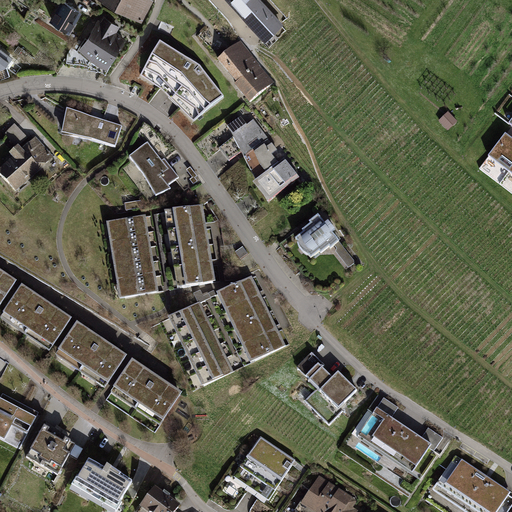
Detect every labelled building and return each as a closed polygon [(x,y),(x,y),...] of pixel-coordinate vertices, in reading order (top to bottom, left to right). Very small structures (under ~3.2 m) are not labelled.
[(60,0),(58,0),(47,18),(66,30),(79,11),(60,0)] [(99,0),(140,21),(151,0),(99,0)] [(262,0),(220,0),(261,43),(283,23),(262,0)] [(95,20),(86,36),(114,54),(125,37),(115,31),(119,26),(102,16),(98,22),(95,20)] [(104,68),(114,54),(86,36),(76,50),(104,68)] [(200,65),(157,39),(137,76),(192,123),(227,98),(200,65)] [(216,62),(250,103),(270,86),(237,45),(216,62)] [(0,48),(0,68),(6,66),(16,72),(21,64),(0,48)] [(122,127),(67,110),(60,136),(116,148),(122,127)] [(447,112),(437,121),(446,131),(456,122),(447,112)] [(244,162),(268,141),(253,121),(246,127),(239,118),(226,128),(231,139),(219,149),(228,161),(238,152),(244,162)] [(14,125),(1,141),(9,149),(26,138),(14,125)] [(11,158),(0,168),(0,176),(16,194),(53,158),(37,138),(20,151),(17,148),(9,155),(11,158)] [(506,178),(511,170),(511,146),(503,139),(485,163),(506,178)] [(268,141),(244,162),(254,181),(251,184),(267,204),(297,177),(268,141)] [(146,148),(127,162),(142,180),(153,201),(176,182),(162,162),(158,165),(146,148)] [(200,207),(161,213),(167,254),(206,248),(203,227),(200,207)] [(147,216),(104,223),(107,239),(150,232),(147,216)] [(311,226),(293,240),(300,252),(310,260),(327,247),(329,250),(333,247),(336,250),(334,252),(347,268),(354,263),(331,234),(334,232),(327,224),(324,226),(317,217),(309,223),(311,226)] [(152,248),(150,232),(107,239),(109,255),(152,248)] [(154,263),(152,248),(109,255),(111,269),(154,263)] [(209,264),(206,248),(167,254),(173,291),(212,285),(209,264)] [(157,278),(154,263),(111,269),(114,284),(157,278)] [(0,305),(15,283),(0,273),(0,305)] [(159,293),(157,278),(114,284),(116,300),(159,293)] [(250,280),(212,299),(230,336),(269,317),(259,297),(250,280)] [(21,288),(3,315),(52,348),(71,321),(41,301),(21,288)] [(204,301),(166,320),(174,336),(213,318),(204,301)] [(276,330),(269,317),(230,336),(247,369),(285,349),(276,330)] [(220,332),(213,318),(174,336),(181,351),(220,332)] [(75,325),(56,353),(106,386),(124,358),(96,339),(75,325)] [(226,346),(220,332),(181,351),(189,365),(226,346)] [(233,360),(226,346),(189,365),(196,379),(233,360)] [(333,375),(309,353),(293,368),(314,389),(303,401),(326,425),(356,393),(336,372),(333,375)] [(239,373),(233,360),(196,379),(202,391),(239,373)] [(130,363),(111,391),(161,424),(179,396),(151,377),(130,363)] [(37,414),(1,396),(0,398),(0,441),(19,451),(37,414)] [(437,456),(370,412),(341,456),(407,500),(437,456)] [(56,444),(38,434),(23,461),(56,480),(70,455),(55,447),(56,444)] [(294,462),(259,439),(231,482),(252,496),(266,504),(294,462)] [(508,511),(511,507),(511,496),(453,457),(421,504),(432,511),(508,511)] [(106,473),(88,463),(72,490),(111,511),(119,511),(135,486),(108,470),(106,473)] [(357,502),(319,478),(295,511),(358,511),(359,511),(354,508),(357,502)] [(141,510),(144,511),(179,511),(181,510),(155,491),(141,510)]
